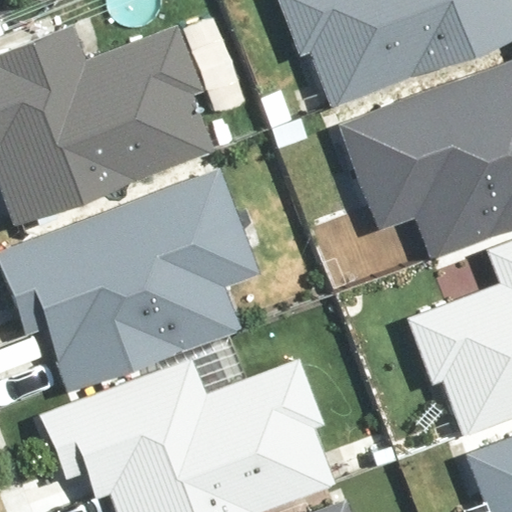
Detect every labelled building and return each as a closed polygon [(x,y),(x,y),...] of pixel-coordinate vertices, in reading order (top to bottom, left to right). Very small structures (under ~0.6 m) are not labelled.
[(511,0),(282,0),(298,39),(309,35),(329,86),(511,14),(511,0)] [(62,24),(0,48),(0,185),(11,213),(206,134),(185,82),(195,74),(170,11),(72,50),(62,24)] [(511,40),(332,106),(370,210),(404,198),(419,238),(511,203),(511,40)] [(217,151),(0,235),(0,266),(15,306),(33,299),(63,375),(226,311),(212,277),(260,259),(217,151)] [(501,270),(408,306),(435,373),(446,369),(466,420),(511,401),(511,234),(490,243),(501,270)] [(170,349),(43,400),(71,470),(89,463),(109,511),(184,511),(315,460),(294,407),(303,399),(278,337),(181,376),(170,349)] [(511,511),(511,413),(458,433),(487,511),(511,511)] [(350,511),(340,484),(267,511),(350,511)]
